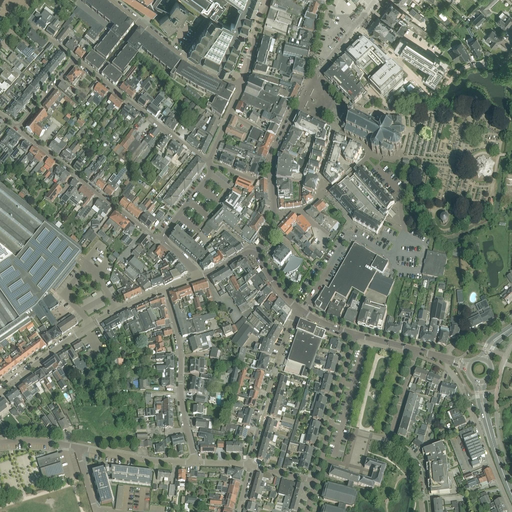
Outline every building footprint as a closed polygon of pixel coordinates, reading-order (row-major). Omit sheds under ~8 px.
[(123,37),(124,36),(133,25),(127,20),(120,14),(113,9),(107,4),(101,0),(83,0),(82,2),(85,4),(85,3),(86,2),(93,8),(99,13),(106,18),(112,24),(119,29),(123,32),(122,33),(118,30),(118,31),(117,31),(116,33),(114,31),(113,32),(107,40),(102,46),(96,53),(105,59),(106,60),(111,53),(116,47),(122,39),(124,37),(123,37)] [(131,0),(147,10),(147,11),(148,11),(150,12),(153,14),(157,8),(160,9),(164,11),(168,13),(170,16),(171,15),(172,13),(170,11),(162,7),(153,3),(155,0),(131,0)] [(184,0),(206,15),(207,14),(211,18),(215,21),(217,18),(226,5),(223,4),(224,2),(225,2),(226,0),(184,0)] [(191,56),(185,66),(190,68),(191,69),(195,63),(196,62),(197,62),(198,61),(199,61),(200,61),(201,62),(209,65),(216,69),(218,70),(218,71),(217,72),(218,72),(220,73),(221,73),(222,74),(223,74),(225,75),(226,76),(226,75),(226,74),(227,73),(229,68),(230,67),(240,45),(244,37),(242,36),(242,35),(242,34),(243,32),(245,33),(252,16),(250,15),(250,14),(250,13),(251,12),(254,13),(258,0),(231,0),(238,5),(237,7),(240,8),(234,24),(231,23),(230,27),(222,23),(217,18),(215,21),(211,18),(197,39),(190,49),(187,53),(191,56)] [(313,0),(272,0),(270,9),(273,10),(291,16),(313,24),(315,25),(316,19),(315,19),(317,11),(319,12),(321,5),(314,2),(313,2),(313,0)] [(488,0),(479,9),(487,16),(491,13),(487,9),(496,0),(488,0)] [(179,6),(180,4),(176,2),(170,11),(172,13),(171,15),(170,16),(168,13),(166,15),(159,21),(162,24),(163,23),(167,28),(166,29),(168,32),(177,25),(177,24),(179,22),(180,22),(181,23),(183,20),(182,20),(184,17),(186,19),(188,20),(189,18),(191,19),(194,15),(189,12),(188,11),(185,8),(184,9),(179,6)] [(400,9),(397,7),(393,4),(393,3),(391,3),(391,4),(388,8),(386,10),(386,11),(394,17),(397,19),(399,20),(403,23),(408,27),(422,36),(425,30),(409,20),(411,17),(403,11),(400,9)] [(291,16),(273,10),(270,17),(268,16),(268,15),(267,18),(267,20),(275,22),(300,30),(313,35),(313,34),(315,25),(313,24),(291,16)] [(37,14),(35,16),(41,21),(37,25),(44,30),(50,23),(46,20),(50,15),(48,14),(45,11),(41,16),(37,13),(37,14)] [(397,19),(394,17),(386,11),(382,16),(382,17),(386,19),(393,25),(396,20),(397,19)] [(421,22),(425,17),(418,12),(414,16),(421,22)] [(481,22),(485,18),(481,13),(473,21),(475,23),(472,26),(476,30),(479,27),(483,23),(481,22)] [(47,32),(53,37),(58,32),(55,29),(59,23),(56,21),(60,16),(57,14),(50,22),(50,23),(52,25),(51,26),(47,32)] [(511,23),(511,19),(510,18),(505,14),(501,18),(501,17),(497,23),(502,27),(506,30),(510,26),(509,25),(510,24),(511,24),(511,23)] [(67,28),(73,20),(70,17),(64,25),(67,27),(67,28)] [(384,22),(380,19),(377,23),(374,27),(389,37),(393,40),(393,39),(394,39),(397,37),(401,35),(397,31),(392,29),(390,27),(391,27),(384,22)] [(312,36),(313,35),(300,30),(275,22),(267,20),(264,29),(278,34),(299,43),(311,46),(313,36),(312,36)] [(403,23),(397,31),(401,35),(402,35),(405,31),(408,27),(403,23)] [(71,31),(67,28),(67,27),(65,30),(60,36),(57,40),(61,44),(64,40),(69,34),(70,35),(72,32),(71,31)] [(389,37),(374,27),(370,33),(381,39),(387,41),(389,37)] [(96,32),(94,30),(92,28),(86,35),(84,38),(93,45),(94,45),(94,46),(96,43),(94,41),(95,40),(98,36),(99,34),(96,32)] [(46,43),(46,42),(31,29),(31,30),(32,30),(28,34),(28,35),(24,40),(27,37),(31,41),(32,40),(36,44),(37,43),(38,44),(42,47),(46,43)] [(153,41),(146,36),(140,30),(132,39),(132,40),(133,39),(133,40),(130,43),(130,42),(128,44),(123,51),(117,58),(112,65),(113,66),(121,72),(127,65),(132,59),(137,52),(139,50),(136,48),(137,47),(138,46),(138,47),(139,46),(135,43),(136,42),(139,45),(146,50),(152,55),(159,61),(166,66),(173,72),(172,73),(170,77),(173,79),(175,75),(176,73),(184,78),(191,83),(199,87),(206,91),(214,95),(216,95),(219,97),(218,98),(213,107),(212,106),(211,106),(208,104),(207,107),(206,107),(211,109),(212,110),(211,111),(220,118),(221,118),(228,103),(231,96),(232,96),(234,91),(229,88),(229,89),(224,86),(219,84),(211,80),(204,77),(197,73),(191,69),(190,68),(185,66),(182,64),(181,67),(178,65),(180,63),(180,62),(173,57),(166,51),(160,46),(153,41)] [(488,36),(490,37),(487,42),(491,44),(490,45),(491,45),(495,48),(498,45),(497,44),(498,43),(499,43),(503,39),(492,31),(488,36)] [(287,45),(309,51),(311,46),(299,43),(278,34),(276,42),(288,44),(287,45)] [(396,42),(392,47),(427,70),(422,77),(435,86),(449,64),(442,59),(441,60),(435,56),(434,58),(404,39),(405,39),(401,37),(397,43),(396,42)] [(267,53),(268,47),(270,41),(269,40),(261,38),(257,51),(267,53)] [(72,52),(76,49),(77,47),(73,44),(75,41),(73,39),(70,42),(66,47),(72,52)] [(472,40),(467,42),(470,48),(471,47),(473,51),(474,50),(476,55),(478,54),(478,55),(481,53),(481,52),(482,52),(475,39),(473,41),(472,40)] [(363,40),(345,56),(362,74),(363,73),(368,79),(369,79),(373,83),(371,85),(381,96),(381,95),(383,93),(385,95),(389,92),(387,90),(390,88),(391,90),(396,85),(395,84),(399,80),(399,81),(399,80),(401,78),(402,79),(405,76),(403,74),(402,73),(401,74),(399,72),(400,71),(394,64),(393,64),(392,65),(391,63),(389,60),(388,60),(384,56),(382,54),(381,52),(377,49),(376,49),(365,40),(363,40)] [(270,41),(268,47),(308,57),(309,52),(309,51),(287,45),(288,44),(276,42),(275,42),(270,41)] [(35,59),(31,55),(33,53),(37,57),(40,54),(33,49),(31,47),(29,49),(21,43),(16,49),(27,59),(26,61),(30,65),(35,59)] [(455,50),(449,54),(453,59),(454,58),(456,61),(460,58),(462,61),(470,55),(461,43),(458,46),(459,47),(455,50)] [(282,57),(307,64),(307,63),(306,63),(308,57),(268,47),(267,53),(272,55),(282,57)] [(75,54),(81,59),(85,53),(87,51),(84,49),(82,51),(79,49),(75,54)] [(54,56),(62,62),(64,60),(65,59),(65,58),(66,58),(62,54),(59,50),(56,54),(54,56)] [(272,55),(267,53),(257,51),(253,65),(254,65),(273,71),(279,73),(285,75),(287,67),(293,69),(292,75),(300,76),(304,78),(308,64),(307,64),(282,57),(272,55)] [(92,52),(87,58),(84,61),(90,66),(94,62),(95,62),(99,57),(92,52)] [(21,61),(17,57),(13,54),(7,60),(11,63),(12,63),(11,64),(12,65),(12,64),(16,68),(17,69),(22,64),(27,68),(30,65),(26,61),(23,59),(21,61)] [(52,61),(59,66),(60,66),(61,65),(60,64),(62,62),(54,56),(53,55),(51,57),(54,59),(52,61)] [(344,57),(341,60),(350,70),(352,68),(358,74),(357,75),(357,76),(360,80),(362,77),(367,82),(368,80),(369,79),(368,79),(363,75),(362,74),(345,56),(344,57)] [(98,72),(106,62),(99,57),(95,62),(96,63),(92,67),(98,72)] [(341,60),(334,67),(342,75),(369,101),(371,99),(364,89),(357,79),(355,76),(350,70),(341,60)] [(42,63),(44,65),(42,67),(45,69),(44,70),(51,76),(51,75),(52,74),(53,74),(53,73),(55,70),(48,65),(46,63),(43,61),(42,63)] [(58,67),(59,66),(52,61),(50,63),(48,65),(55,70),(57,69),(57,68),(58,67)] [(12,69),(11,71),(4,64),(1,68),(5,71),(5,70),(16,80),(20,76),(20,75),(17,72),(13,69),(13,70),(12,69)] [(116,71),(109,65),(102,75),(107,80),(111,75),(112,76),(116,71)] [(272,73),(273,71),(254,65),(254,67),(253,70),(252,73),(268,77),(271,78),(280,81),(281,78),(275,76),(275,75),(272,73)] [(128,80),(137,69),(134,67),(125,78),(128,80)] [(334,67),(324,77),(325,78),(332,85),(333,83),(339,88),(352,102),(353,103),(355,104),(355,105),(358,106),(362,107),(362,108),(369,101),(342,75),(334,67)] [(74,69),(70,74),(77,79),(80,75),(83,77),(86,74),(82,71),(81,73),(78,71),(78,72),(74,69)] [(11,86),(16,80),(5,70),(5,71),(1,75),(5,78),(5,79),(7,80),(8,81),(6,83),(11,86)] [(37,74),(39,76),(37,79),(44,84),(45,84),(46,82),(47,80),(41,74),(38,72),(36,70),(34,72),(37,74)] [(50,76),(51,76),(44,70),(41,74),(47,80),(49,78),(50,78),(50,77),(50,76)] [(115,86),(123,76),(116,71),(112,76),(113,77),(110,81),(115,86)] [(280,81),(281,81),(292,85),(300,88),(301,87),(300,87),(303,81),(303,82),(304,81),(299,79),(293,77),(285,75),(279,73),(273,71),(272,73),(275,75),(275,76),(281,78),(280,81)] [(268,77),(252,73),(251,76),(252,76),(259,79),(266,82),(268,77)] [(77,79),(70,74),(66,79),(69,82),(74,86),(78,81),(77,79)] [(139,83),(142,79),(139,77),(137,80),(135,81),(126,94),(131,99),(135,95),(136,93),(136,92),(135,91),(138,87),(136,86),(139,83)] [(149,77),(146,81),(145,81),(140,88),(143,90),(151,79),(149,77)] [(279,86),(281,81),(280,81),(271,78),(268,77),(266,82),(279,86)] [(33,89),(30,87),(29,88),(28,90),(23,85),(19,82),(21,80),(19,78),(15,82),(17,84),(21,87),(33,97),(36,93),(37,93),(33,89)] [(124,84),(120,89),(126,94),(135,81),(137,80),(134,78),(130,83),(127,81),(125,84),(124,84)] [(300,88),(292,85),(281,81),(279,86),(283,87),(283,88),(283,89),(270,85),(270,86),(250,78),(247,85),(248,85),(279,98),(280,96),(289,100),(288,103),(289,104),(291,101),(294,102),(298,94),(300,88)] [(34,83),(40,88),(42,86),(43,85),(44,84),(37,79),(34,83)] [(155,81),(152,79),(151,79),(143,90),(146,92),(151,85),(155,81)] [(40,88),(34,83),(32,81),(30,83),(32,85),(30,87),(33,89),(37,93),(37,92),(38,92),(39,91),(39,90),(40,88)] [(92,91),(95,87),(98,84),(95,81),(89,89),(92,91)] [(11,86),(6,83),(4,82),(2,85),(0,83),(0,93),(4,89),(6,91),(11,86)] [(58,88),(71,98),(70,99),(71,100),(73,98),(72,97),(73,96),(67,91),(69,89),(62,83),(58,88)] [(99,95),(104,88),(99,84),(94,91),(99,95)] [(279,98),(277,98),(248,85),(247,86),(246,89),(246,90),(245,91),(244,93),(274,106),(285,112),(286,112),(290,104),(289,104),(288,103),(281,99),(279,98)] [(30,100),(33,97),(21,87),(19,89),(22,92),(24,94),(23,95),(30,100)] [(197,101),(198,101),(201,97),(196,93),(187,87),(184,91),(197,101)] [(108,92),(104,88),(99,95),(95,99),(98,101),(99,102),(101,99),(102,98),(103,98),(105,96),(108,92)] [(77,93),(78,95),(79,95),(85,100),(87,97),(79,90),(77,93)] [(60,94),(56,91),(51,96),(60,103),(63,99),(65,102),(70,105),(73,107),(75,104),(72,102),(62,94),(61,93),(60,95),(60,94)] [(17,93),(15,95),(27,104),(30,100),(23,95),(21,93),(20,95),(17,93)] [(242,97),(240,103),(246,105),(254,108),(256,109),(259,110),(261,111),(264,112),(272,115),(275,117),(282,120),(286,112),(285,112),(274,106),(244,93),(242,97)] [(145,98),(147,95),(145,94),(140,99),(137,103),(147,111),(151,105),(152,104),(149,102),(145,98)] [(0,97),(0,98),(7,104),(9,102),(7,101),(7,100),(2,95),(0,97)] [(24,108),(27,104),(15,95),(13,97),(16,99),(14,100),(16,102),(23,109),(24,108)] [(76,98),(82,103),(85,100),(79,95),(78,95),(76,98)] [(108,101),(111,103),(110,105),(106,109),(109,111),(111,109),(118,100),(113,95),(108,101)] [(51,96),(47,101),(52,106),(54,103),(58,106),(60,104),(51,96)] [(154,102),(152,104),(151,105),(147,111),(156,118),(160,112),(155,108),(157,105),(158,105),(161,100),(157,97),(153,102),(154,102)] [(123,104),(118,100),(111,109),(113,110),(116,106),(119,109),(123,104)] [(48,111),(52,106),(47,101),(43,107),(47,110),(48,111)] [(12,103),(10,106),(11,107),(19,114),(21,111),(22,111),(21,110),(23,109),(16,102),(14,104),(12,103)] [(191,111),(196,105),(192,102),(187,108),(191,111)] [(254,108),(246,105),(245,107),(239,104),(236,112),(242,115),(244,111),(250,114),(254,108)] [(309,113),(318,113),(318,104),(309,104),(309,113)] [(120,114),(123,116),(126,119),(128,116),(132,111),(127,106),(120,114)] [(16,117),(19,114),(11,107),(9,110),(8,109),(5,112),(7,113),(6,114),(9,116),(10,115),(14,119),(15,119),(16,117)] [(254,113),(256,109),(254,108),(250,114),(249,116),(251,117),(250,120),(256,123),(260,117),(259,117),(259,116),(260,114),(261,111),(259,110),(257,115),(254,113)] [(405,131),(406,131),(405,130),(404,130),(402,129),(402,128),(402,118),(393,118),(389,116),(387,121),(387,122),(383,123),(382,122),(382,121),(381,121),(379,121),(379,120),(379,121),(378,122),(377,121),(377,122),(376,122),(377,121),(373,119),(373,120),(365,117),(366,116),(362,114),(362,115),(356,112),(356,111),(355,111),(355,110),(356,110),(355,109),(355,110),(354,109),(354,108),(353,108),(353,109),(352,109),(351,109),(351,110),(351,111),(350,111),(351,112),(344,125),(344,124),(343,124),(344,125),(342,128),(341,129),(342,129),(346,131),(345,131),(344,131),(344,132),(345,132),(344,133),(345,133),(346,133),(352,135),(351,136),(355,138),(355,137),(362,141),(362,142),(366,144),(366,143),(367,143),(366,144),(367,144),(367,145),(367,146),(368,146),(369,147),(370,147),(372,147),(373,151),(372,151),(373,152),(374,151),(377,153),(377,154),(378,154),(378,153),(381,152),(382,154),(383,154),(382,155),(384,156),(386,157),(387,154),(390,155),(390,156),(391,157),(391,156),(393,155),(394,155),(394,154),(395,152),(396,152),(395,151),(393,150),(396,150),(397,151),(397,150),(400,149),(401,149),(400,148),(402,146),(403,146),(403,145),(401,144),(401,142),(402,141),(403,140),(403,139),(402,137),(405,135),(406,136),(406,135),(405,134),(405,131)] [(35,135),(35,136),(36,135),(39,137),(39,138),(40,138),(41,136),(42,136),(43,134),(45,132),(45,131),(44,133),(42,131),(43,130),(40,127),(40,128),(39,127),(45,120),(45,119),(46,118),(49,120),(51,117),(49,115),(47,116),(46,115),(42,112),(40,111),(39,112),(39,113),(37,116),(37,115),(36,116),(34,118),(34,119),(35,119),(33,122),(32,121),(30,124),(29,124),(30,125),(28,128),(27,127),(26,129),(27,130),(31,134),(31,133),(33,135),(34,133),(35,135)] [(134,121),(138,116),(132,111),(128,116),(131,119),(129,121),(132,123),(133,121),(134,121)] [(169,113),(166,118),(169,120),(165,125),(173,131),(179,124),(172,118),(174,116),(170,112),(169,113)] [(275,117),(272,115),(264,112),(263,116),(261,119),(271,124),(279,127),(280,126),(280,124),(281,123),(282,122),(281,122),(282,120),(275,117)] [(114,125),(120,118),(117,115),(111,123),(114,125)] [(205,118),(201,115),(199,118),(215,129),(216,130),(220,123),(219,123),(218,122),(214,119),(212,118),(212,119),(210,118),(208,120),(205,118)] [(277,175),(277,180),(288,182),(293,182),(299,182),(303,183),(303,190),(304,190),(305,191),(312,193),(315,194),(316,190),(330,193),(333,196),(334,198),(352,217),(353,218),(354,219),(353,221),(372,232),(377,235),(377,234),(384,223),(386,220),(388,215),(389,214),(386,212),(391,208),(395,204),(396,203),(393,199),(391,197),(388,194),(386,191),(383,188),(380,185),(378,182),(375,180),(372,177),(370,174),(367,171),(365,168),(359,162),(358,161),(359,158),(362,152),(361,151),(362,149),(361,148),(354,144),(353,146),(351,145),(349,149),(347,149),(348,146),(346,146),(345,148),(344,148),(347,141),(336,136),(331,133),(331,134),(330,134),(329,133),(329,131),(329,130),(329,129),(322,126),(321,125),(318,124),(309,119),(299,115),(294,125),(292,128),(302,133),(304,134),(304,133),(310,135),(307,141),(306,140),(305,142),(306,142),(308,143),(306,146),(304,151),(306,152),(312,154),(309,163),(307,171),(295,163),(291,160),(279,155),(278,162),(277,169),(277,175)] [(140,117),(136,122),(137,123),(136,124),(140,127),(145,121),(140,117)] [(212,137),(213,137),(216,130),(215,129),(199,118),(194,125),(211,139),(212,137)] [(232,118),(225,134),(227,135),(226,137),(233,140),(241,143),(243,143),(244,139),(246,135),(244,133),(243,135),(233,130),(237,122),(237,121),(238,120),(232,118)] [(76,124),(81,128),(86,123),(80,119),(76,124)] [(198,132),(199,129),(194,125),(193,126),(186,120),(182,125),(193,133),(190,136),(194,138),(195,137),(196,135),(198,132)] [(279,127),(271,124),(267,131),(275,135),(279,127)] [(251,132),(248,138),(262,145),(261,145),(269,148),(274,138),(253,128),(251,132)] [(292,128),(289,134),(298,139),(299,139),(301,139),(302,138),(301,140),(302,140),(305,142),(306,140),(307,141),(310,135),(304,133),(304,134),(302,133),(292,128)] [(67,135),(65,138),(69,141),(74,135),(74,134),(75,132),(71,129),(67,135)] [(155,139),(157,137),(160,133),(154,129),(152,132),(151,132),(144,141),(148,144),(148,145),(153,138),(155,139)] [(198,132),(196,135),(203,139),(201,144),(208,148),(212,139),(211,139),(199,129),(198,132)] [(6,147),(11,141),(17,134),(12,130),(9,133),(9,132),(5,136),(1,142),(4,145),(6,147)] [(19,141),(22,138),(17,134),(11,141),(6,147),(7,147),(9,146),(12,148),(16,145),(19,141)] [(138,142),(135,139),(128,134),(120,146),(118,145),(113,152),(125,161),(130,154),(132,155),(141,144),(138,142)] [(289,134),(284,143),(294,147),(301,150),(304,151),(306,146),(308,143),(306,142),(305,142),(302,140),(301,142),(298,141),(299,139),(298,139),(289,134)] [(167,137),(166,138),(164,136),(164,137),(161,141),(156,148),(159,150),(160,149),(163,151),(167,145),(170,141),(169,140),(170,139),(167,137)] [(193,139),(194,138),(190,136),(189,137),(186,141),(198,150),(204,155),(208,148),(201,144),(196,141),(193,139)] [(57,138),(54,141),(49,148),(53,152),(59,145),(61,142),(57,138)] [(248,138),(245,144),(253,147),(256,149),(257,149),(268,153),(270,149),(269,148),(261,145),(262,145),(248,138)] [(26,154),(32,146),(26,141),(23,145),(21,144),(16,149),(10,157),(13,159),(20,151),(19,151),(20,149),(26,154)] [(65,151),(60,157),(65,161),(78,145),(79,143),(77,141),(74,145),(73,145),(69,150),(69,149),(68,149),(66,150),(65,151)] [(147,147),(148,144),(144,141),(141,144),(132,155),(132,156),(129,160),(130,160),(128,162),(130,163),(131,162),(138,166),(141,162),(137,159),(143,151),(144,151),(147,147)] [(64,144),(61,142),(59,145),(53,152),(58,156),(64,149),(63,149),(65,147),(66,145),(64,144)] [(173,151),(176,154),(181,147),(173,142),(170,146),(168,149),(172,152),(173,151)] [(235,147),(235,149),(250,154),(252,155),(256,157),(256,156),(265,159),(268,153),(257,149),(256,149),(253,147),(245,144),(243,143),(241,143),(239,148),(235,147)] [(284,143),(281,152),(285,154),(289,156),(296,159),(295,163),(307,171),(309,163),(312,154),(306,152),(304,151),(301,150),(294,147),(284,143)] [(70,165),(73,161),(75,159),(76,157),(76,156),(76,155),(75,155),(81,147),(78,145),(65,161),(70,165)] [(225,145),(223,151),(238,157),(245,160),(244,160),(245,160),(244,162),(248,164),(247,166),(248,166),(251,168),(252,166),(261,170),(262,166),(263,166),(262,166),(265,160),(265,159),(256,156),(256,157),(252,155),(250,154),(235,149),(225,145)] [(24,156),(16,165),(20,168),(28,159),(29,158),(33,161),(40,152),(34,147),(27,156),(26,157),(24,156)] [(185,150),(181,147),(176,154),(174,157),(171,160),(177,164),(179,161),(183,164),(186,161),(187,161),(189,158),(183,153),(185,150)] [(43,160),(46,157),(40,152),(33,161),(29,165),(32,168),(35,164),(34,163),(36,161),(39,163),(30,175),(33,177),(37,173),(39,170),(41,168),(44,163),(42,162),(42,161),(43,160)] [(7,153),(0,160),(0,161),(3,164),(10,156),(7,153)] [(222,156),(219,161),(225,164),(230,155),(227,154),(226,156),(223,154),(222,156)] [(151,163),(155,166),(162,172),(166,166),(159,161),(161,157),(158,155),(151,163)] [(230,155),(225,164),(232,167),(234,161),(235,159),(231,158),(232,156),(230,155)] [(97,162),(98,162),(96,164),(91,171),(88,169),(86,171),(83,175),(88,180),(92,176),(93,174),(94,174),(95,174),(100,167),(100,168),(102,166),(102,165),(106,160),(101,157),(97,162)] [(176,184),(179,180),(183,175),(186,171),(189,167),(193,162),(196,158),(194,157),(160,201),(169,209),(171,207),(163,201),(166,197),(169,192),(173,188),(176,184)] [(205,165),(204,165),(196,158),(193,162),(202,170),(205,165)] [(51,170),(55,164),(49,159),(45,165),(51,170)] [(74,168),(79,173),(84,166),(87,163),(84,161),(81,159),(79,162),(74,168)] [(238,162),(235,170),(243,173),(244,172),(247,166),(248,164),(244,162),(242,161),(241,163),(238,162)] [(198,174),(202,170),(193,162),(189,167),(197,173),(198,174)] [(96,175),(96,176),(91,182),(96,186),(100,180),(109,169),(105,166),(98,175),(97,175),(96,175)] [(124,169),(126,167),(124,166),(116,176),(112,181),(109,186),(107,188),(104,192),(110,197),(112,199),(115,195),(113,194),(113,193),(115,191),(118,188),(116,186),(115,186),(123,177),(122,177),(127,171),(124,169)] [(159,182),(169,168),(167,166),(156,180),(159,182)] [(248,166),(245,173),(257,178),(261,170),(252,166),(251,168),(248,166)] [(65,172),(59,167),(53,174),(55,175),(55,179),(57,182),(58,181),(59,179),(65,172)] [(186,171),(194,177),(197,173),(189,167),(186,171)] [(183,175),(191,182),(194,177),(186,171),(183,175)] [(67,180),(71,176),(65,172),(59,179),(62,181),(65,183),(67,180)] [(54,176),(51,174),(45,182),(44,183),(47,184),(49,181),(50,181),(54,176)] [(192,182),(191,182),(183,175),(179,180),(188,187),(192,182)] [(239,178),(235,185),(240,187),(243,180),(239,178)] [(6,179),(3,182),(10,188),(13,185),(6,179)] [(77,186),(79,184),(74,180),(71,183),(70,186),(71,187),(68,191),(62,199),(67,203),(76,191),(79,187),(77,186)] [(107,185),(106,184),(100,180),(96,186),(102,191),(105,187),(107,185)] [(185,191),(188,187),(179,180),(176,184),(184,190),(185,191)] [(244,189),(248,181),(243,180),(240,187),(239,189),(240,190),(241,188),(244,189)] [(277,185),(277,186),(277,187),(277,188),(277,190),(278,190),(293,189),(293,182),(288,182),(277,180),(277,183),(277,185)] [(61,183),(60,183),(58,181),(57,182),(45,198),(52,203),(62,190),(58,187),(61,183)] [(255,201),(256,201),(256,200),(255,197),(257,197),(259,197),(259,195),(262,195),(262,191),(267,191),(267,181),(261,181),(257,181),(254,187),(255,188),(250,194),(247,199),(242,205),(249,210),(254,203),(251,201),(252,200),(255,201)] [(247,194),(247,193),(250,194),(255,188),(254,187),(251,186),(252,183),(248,181),(244,189),(243,192),(247,194)] [(0,343),(6,340),(7,339),(11,336),(25,327),(31,322),(26,314),(29,312),(32,310),(33,309),(38,306),(42,301),(48,297),(50,296),(47,293),(49,290),(51,288),(55,291),(75,267),(78,263),(76,258),(79,253),(81,254),(84,250),(73,242),(0,182),(0,343)] [(181,194),(184,190),(176,184),(173,188),(181,194)] [(79,204),(81,201),(89,191),(83,186),(78,193),(80,195),(75,201),(79,204)] [(177,199),(181,194),(173,188),(169,192),(177,199)] [(131,204),(129,207),(126,210),(132,215),(139,206),(137,204),(140,200),(139,199),(145,191),(143,189),(136,197),(135,198),(132,202),(132,203),(131,204)] [(293,189),(278,190),(279,198),(279,200),(284,199),(290,199),(290,196),(293,196),(293,189)] [(94,196),(89,191),(81,201),(84,203),(81,207),(83,208),(77,215),(78,216),(75,218),(78,221),(81,217),(88,208),(86,206),(94,196)] [(259,201),(268,201),(267,195),(267,191),(262,191),(262,195),(259,195),(259,197),(257,197),(255,197),(256,200),(256,201),(258,201),(259,201)] [(178,199),(177,199),(169,192),(166,197),(175,204),(178,199)] [(232,192),(222,205),(223,206),(227,209),(226,210),(239,221),(243,216),(244,218),(247,215),(250,211),(249,210),(242,205),(247,199),(243,197),(243,198),(232,192)] [(303,201),(301,201),(302,206),(307,204),(314,200),(313,199),(310,194),(310,195),(307,193),(303,195),(303,198),(303,201)] [(132,202),(135,198),(131,195),(128,199),(125,197),(122,201),(119,205),(126,210),(129,206),(131,204),(132,202)] [(172,208),(175,204),(166,197),(163,201),(171,207),(172,208)] [(94,206),(99,210),(105,204),(99,199),(94,206)] [(279,200),(278,200),(279,209),(292,208),(294,208),(302,206),(301,201),(300,201),(293,203),(285,203),(285,205),(284,205),(284,199),(279,200)] [(143,206),(147,209),(151,204),(152,203),(148,200),(143,206)] [(328,208),(321,201),(318,204),(314,208),(320,215),(328,218),(329,218),(330,217),(326,214),(327,214),(325,212),(328,210),(327,209),(328,208)] [(97,213),(101,216),(104,218),(106,215),(111,209),(105,204),(99,210),(97,213)] [(145,215),(143,218),(140,221),(145,225),(152,216),(150,214),(155,207),(151,204),(147,209),(145,211),(148,213),(146,215),(145,215)] [(139,206),(132,215),(137,219),(142,213),(143,211),(142,211),(143,209),(139,206)] [(262,217),(266,219),(270,211),(267,210),(266,208),(269,208),(269,206),(257,207),(257,208),(255,212),(262,217)] [(88,208),(81,217),(85,219),(92,209),(89,207),(88,208)] [(239,221),(226,210),(223,207),(210,221),(207,225),(205,226),(202,230),(208,236),(213,230),(214,231),(215,232),(216,231),(217,232),(220,229),(224,224),(234,233),(233,233),(242,240),(242,239),(248,244),(249,243),(249,244),(250,242),(250,243),(252,241),(253,242),(256,238),(258,235),(248,229),(244,225),(239,221)] [(338,223),(329,218),(328,218),(320,215),(314,208),(313,207),(306,213),(329,233),(338,223)] [(152,216),(145,225),(149,229),(155,223),(154,222),(158,218),(160,220),(164,215),(160,211),(154,218),(152,216)] [(262,218),(253,212),(250,211),(247,215),(250,217),(254,220),(255,220),(262,225),(266,221),(265,221),(262,218)] [(117,214),(116,214),(115,213),(115,214),(114,214),(111,217),(105,225),(108,227),(110,225),(112,226),(120,216),(117,214)] [(302,216),(299,219),(292,213),(278,228),(287,236),(290,232),(297,225),(297,224),(305,234),(309,230),(312,227),(302,216)] [(443,213),(443,215),(442,216),(441,217),(441,218),(441,219),(441,220),(441,221),(441,222),(442,223),(443,223),(444,224),(445,224),(446,223),(447,223),(447,222),(448,222),(448,221),(448,220),(449,219),(448,218),(448,217),(448,214),(443,213)] [(254,220),(250,217),(247,215),(244,218),(243,216),(239,221),(244,225),(248,229),(258,235),(256,234),(262,225),(255,220),(254,220)] [(120,216),(112,226),(113,227),(114,229),(112,231),(115,232),(125,220),(120,216)] [(123,231),(126,227),(129,223),(125,220),(115,232),(117,234),(121,229),(123,231)] [(129,225),(126,229),(124,232),(127,234),(126,236),(122,241),(126,244),(130,239),(129,238),(132,234),(132,233),(135,229),(129,225)] [(215,266),(210,257),(206,253),(205,253),(199,248),(194,243),(193,242),(190,240),(188,238),(183,234),(183,233),(182,232),(177,228),(173,232),(174,233),(169,238),(174,243),(180,248),(185,253),(191,257),(196,262),(197,261),(200,264),(199,265),(201,268),(204,271),(214,267),(215,266)] [(78,244),(82,247),(87,241),(88,240),(93,233),(94,232),(90,229),(78,244)] [(221,236),(222,237),(231,247),(235,254),(236,253),(236,254),(243,249),(239,243),(231,236),(226,232),(221,236)] [(151,241),(144,235),(137,244),(144,250),(151,241)] [(111,237),(109,239),(106,243),(109,245),(112,241),(113,242),(115,240),(111,237)] [(223,252),(216,242),(219,240),(217,237),(214,240),(215,240),(213,242),(211,244),(209,246),(209,247),(205,249),(207,252),(206,253),(210,257),(215,266),(224,261),(228,259),(225,255),(226,254),(224,251),(223,252)] [(225,255),(228,259),(235,254),(231,247),(222,237),(219,240),(216,242),(223,252),(224,251),(226,254),(225,255)] [(295,238),(292,241),(305,252),(304,253),(309,258),(313,253),(310,251),(308,249),(306,247),(299,241),(295,238)] [(353,289),(364,295),(377,273),(382,276),(389,265),(389,264),(389,263),(388,262),(356,244),(355,244),(354,245),(329,289),(325,287),(315,305),(316,308),(325,313),(336,294),(337,294),(344,298),(346,299),(353,289)] [(160,257),(166,250),(161,246),(156,251),(158,253),(156,255),(158,257),(159,256),(160,257)] [(289,265),(288,267),(289,273),(294,271),(297,269),(300,265),(302,261),(297,260),(297,259),(294,256),(293,257),(291,255),(292,254),(284,248),(281,251),(280,250),(279,251),(277,250),(275,253),(276,254),(275,255),(276,256),(274,260),(281,266),(284,263),(289,265)] [(428,252),(423,275),(427,276),(442,279),(448,256),(449,252),(434,248),(434,250),(433,253),(432,252),(428,251),(428,252)] [(140,256),(138,254),(135,250),(132,254),(134,256),(137,259),(140,256)] [(166,250),(160,257),(163,259),(164,258),(165,259),(171,254),(166,250)] [(149,256),(154,261),(157,258),(157,259),(157,258),(155,256),(152,253),(149,256)] [(171,254),(165,259),(163,261),(159,265),(161,267),(166,264),(167,266),(168,266),(169,264),(172,267),(177,262),(177,261),(176,259),(171,254)] [(137,259),(134,256),(127,264),(129,265),(129,266),(141,276),(142,278),(152,287),(153,288),(157,287),(153,276),(156,275),(156,274),(155,271),(151,273),(137,259)] [(115,266),(119,270),(119,269),(133,282),(136,279),(139,281),(137,283),(140,286),(139,287),(141,288),(142,288),(145,291),(153,288),(153,289),(153,288),(152,287),(142,278),(141,276),(129,266),(126,268),(117,260),(115,266)] [(243,260),(230,268),(232,272),(233,272),(236,276),(234,278),(237,283),(245,277),(247,276),(246,274),(248,273),(249,273),(253,270),(245,260),(243,260)] [(188,273),(178,261),(177,262),(172,267),(170,268),(171,270),(175,272),(177,273),(180,277),(188,273)] [(173,281),(170,275),(169,276),(167,273),(168,272),(167,271),(166,272),(165,271),(169,267),(167,266),(166,264),(161,267),(158,268),(162,276),(161,276),(162,279),(162,280),(165,285),(173,281)] [(115,266),(113,273),(120,281),(125,287),(128,286),(134,297),(141,294),(138,286),(134,288),(132,284),(131,282),(128,283),(117,271),(119,270),(115,266)] [(180,278),(180,277),(177,273),(175,272),(171,270),(170,268),(169,267),(165,271),(166,272),(167,271),(168,272),(167,273),(169,276),(170,275),(173,281),(180,278)] [(153,276),(157,287),(163,285),(159,276),(160,276),(159,273),(158,273),(157,270),(157,271),(156,269),(155,270),(155,271),(156,274),(156,275),(153,276)] [(223,286),(220,288),(222,290),(225,289),(223,287),(228,284),(229,286),(225,288),(228,293),(229,292),(229,293),(232,298),(238,308),(246,303),(241,297),(242,296),(238,291),(240,289),(238,286),(237,283),(234,278),(232,276),(227,269),(217,275),(223,286)] [(237,283),(238,286),(240,289),(246,285),(250,282),(249,282),(257,276),(253,270),(249,273),(248,273),(246,274),(247,276),(245,277),(237,283)] [(113,285),(120,281),(113,273),(110,280),(113,285)] [(394,281),(382,276),(377,273),(373,282),(390,290),(391,287),(392,287),(392,286),(394,281)] [(217,275),(210,279),(214,286),(218,284),(220,288),(223,286),(217,275)] [(247,305),(250,303),(257,295),(265,287),(257,276),(249,282),(250,282),(246,285),(240,289),(238,291),(242,296),(241,297),(247,305)] [(199,282),(202,290),(203,293),(203,294),(206,293),(207,299),(208,303),(213,302),(212,298),(210,288),(209,288),(206,280),(199,282)] [(428,290),(429,283),(422,281),(420,288),(428,290)] [(199,291),(202,290),(199,282),(191,285),(192,286),(193,289),(195,295),(198,294),(198,293),(199,293),(199,291)] [(120,295),(122,294),(125,301),(134,297),(128,286),(125,287),(117,291),(120,295)] [(192,295),(190,292),(189,287),(182,289),(187,302),(189,302),(191,301),(189,296),(192,295)] [(272,294),(265,287),(257,295),(261,299),(258,303),(258,304),(255,307),(250,303),(247,305),(254,312),(260,307),(263,303),(272,294)] [(501,296),(500,296),(503,299),(504,300),(508,304),(509,304),(509,303),(511,300),(511,288),(508,291),(507,290),(504,293),(501,295),(501,296)] [(184,303),(187,302),(182,289),(177,291),(180,299),(182,299),(184,303)] [(181,303),(180,299),(177,291),(170,294),(169,294),(170,297),(178,323),(187,320),(183,308),(181,303)] [(348,310),(344,320),(344,321),(345,320),(354,324),(355,324),(361,304),(355,302),(359,294),(355,291),(354,293),(353,292),(347,305),(351,307),(349,311),(348,310)] [(59,306),(51,295),(50,296),(48,297),(42,301),(38,306),(33,309),(32,310),(36,316),(40,321),(45,317),(48,321),(52,326),(54,329),(55,328),(56,328),(57,327),(59,326),(57,323),(50,312),(52,310),(58,306),(59,306)] [(269,312),(270,312),(271,311),(271,310),(274,306),(279,300),(279,299),(273,295),(270,299),(267,301),(268,301),(266,303),(263,305),(269,312)] [(169,320),(166,304),(165,301),(165,300),(164,296),(149,302),(150,305),(148,306),(145,307),(147,312),(150,310),(153,316),(154,316),(156,322),(158,330),(163,329),(162,326),(169,324),(169,320)] [(286,307),(279,300),(274,306),(271,310),(271,311),(270,312),(268,315),(260,307),(254,312),(267,325),(270,328),(275,323),(272,320),(286,307)] [(492,312),(490,308),(486,300),(480,304),(483,309),(484,311),(485,314),(489,312),(490,314),(492,312)] [(328,314),(340,319),(340,318),(343,310),(345,304),(340,302),(339,303),(336,301),(334,306),(332,305),(331,305),(330,309),(327,314),(328,314)] [(153,316),(150,310),(147,312),(145,307),(148,306),(150,305),(149,302),(144,304),(135,308),(135,310),(145,333),(154,329),(154,331),(158,330),(156,322),(154,316),(153,316)] [(386,312),(387,308),(366,302),(365,306),(364,305),(358,326),(374,330),(374,329),(381,331),(387,312),(386,312)] [(432,320),(430,330),(429,333),(427,342),(433,343),(434,339),(435,339),(438,327),(436,327),(437,321),(440,321),(443,303),(435,302),(431,320),(432,320)] [(286,307),(272,320),(275,323),(282,328),(291,312),(286,307)] [(123,313),(117,316),(117,317),(121,324),(124,332),(138,325),(142,332),(144,331),(135,309),(130,311),(129,310),(123,313)] [(405,318),(407,310),(401,309),(399,317),(405,318)] [(467,318),(469,322),(471,326),(471,327),(472,329),(483,324),(482,323),(488,320),(489,321),(492,319),(489,312),(480,317),(478,313),(467,318)] [(77,323),(73,317),(70,314),(61,321),(57,323),(59,326),(57,327),(62,335),(72,329),(72,328),(77,325),(77,323)] [(207,315),(201,316),(200,314),(198,315),(199,317),(187,320),(178,323),(183,338),(187,336),(197,333),(206,331),(203,321),(208,319),(207,315)] [(116,338),(111,330),(120,324),(121,324),(117,317),(117,316),(104,323),(106,326),(103,328),(107,334),(104,336),(108,343),(112,340),(116,338)] [(262,324),(254,316),(249,322),(259,331),(260,331),(261,332),(265,326),(262,324)] [(387,328),(386,332),(392,334),(394,326),(390,325),(392,318),(388,317),(386,328),(387,328)] [(459,337),(459,332),(460,326),(454,325),(454,322),(453,322),(454,318),(451,318),(450,329),(451,329),(450,337),(457,338),(457,336),(459,337)] [(296,330),(297,331),(287,361),(305,366),(301,377),(308,379),(310,373),(311,371),(310,371),(311,369),(312,365),(314,360),(316,356),(318,351),(319,348),(325,332),(320,330),(319,332),(315,331),(317,327),(300,321),(296,330)] [(31,335),(34,338),(37,336),(35,332),(37,331),(31,322),(25,327),(31,335)] [(238,332),(231,341),(240,348),(241,348),(242,347),(248,338),(247,337),(249,334),(250,335),(250,334),(251,335),(252,334),(257,337),(258,336),(262,338),(260,345),(256,343),(254,349),(248,347),(247,349),(252,351),(253,351),(257,352),(265,355),(269,356),(270,356),(271,356),(273,350),(272,349),(273,345),(274,344),(275,345),(283,330),(282,329),(283,328),(282,328),(275,323),(270,328),(267,325),(261,333),(260,332),(259,332),(246,322),(245,323),(244,324),(238,332)] [(232,332),(230,327),(228,323),(221,326),(223,331),(225,335),(232,332)] [(394,326),(392,334),(398,335),(399,331),(400,331),(402,324),(399,323),(398,326),(394,326)] [(404,332),(403,336),(410,338),(411,330),(407,329),(408,325),(404,324),(403,332),(404,332)] [(411,330),(410,338),(416,339),(417,335),(418,335),(420,328),(418,328),(419,326),(412,325),(411,330)] [(426,329),(426,327),(424,327),(423,329),(422,328),(422,331),(420,336),(422,336),(421,340),(427,342),(429,333),(430,330),(426,329)] [(54,341),(61,336),(55,328),(54,329),(48,334),(49,335),(53,340),(53,341),(54,341)] [(45,329),(41,332),(43,335),(41,337),(48,346),(53,342),(54,341),(53,341),(53,340),(49,335),(48,335),(47,333),(45,329)] [(163,333),(162,333),(162,332),(154,333),(155,337),(156,337),(156,338),(161,337),(161,338),(172,335),(171,329),(163,330),(163,333)] [(212,338),(215,333),(214,331),(205,334),(194,337),(195,339),(194,339),(189,340),(191,347),(207,342),(208,341),(207,338),(208,337),(209,337),(212,338)] [(448,333),(441,332),(440,331),(439,335),(438,339),(437,344),(446,346),(448,339),(449,334),(448,334),(448,333)] [(31,335),(28,338),(30,341),(33,345),(30,347),(32,349),(35,353),(40,349),(36,343),(35,343),(33,339),(34,338),(31,335)] [(38,342),(36,343),(40,349),(41,351),(46,347),(39,337),(36,339),(38,342)] [(146,346),(146,348),(146,349),(147,350),(155,349),(156,354),(165,353),(164,348),(163,343),(162,343),(161,338),(161,337),(156,338),(155,339),(156,342),(157,344),(153,345),(152,343),(151,344),(151,345),(148,345),(147,345),(146,346)] [(339,344),(340,341),(332,339),(330,344),(330,345),(331,345),(333,346),(332,351),(334,352),(333,352),(334,352),(334,351),(340,352),(342,345),(339,344)] [(10,344),(6,340),(0,343),(0,348),(3,347),(4,348),(10,344)] [(83,346),(80,341),(72,345),(75,351),(83,346)] [(208,345),(207,342),(191,347),(193,353),(198,351),(199,353),(207,350),(209,349),(208,345)] [(25,345),(23,347),(24,348),(23,348),(25,350),(24,351),(29,357),(30,356),(35,353),(32,349),(30,347),(28,348),(26,346),(25,345)] [(24,351),(23,352),(21,348),(16,352),(23,362),(29,357),(24,351)] [(75,366),(74,366),(77,370),(80,368),(82,371),(88,368),(83,360),(80,362),(72,349),(66,353),(69,356),(70,358),(74,364),(75,366)] [(67,364),(66,363),(65,361),(70,358),(69,356),(66,353),(65,350),(57,355),(63,365),(64,366),(67,364)] [(17,366),(23,362),(16,352),(15,353),(16,356),(13,358),(13,359),(13,360),(17,366)] [(9,357),(7,354),(2,358),(5,361),(11,370),(17,366),(13,360),(12,360),(9,357)] [(258,357),(257,361),(267,365),(269,358),(264,356),(265,356),(259,354),(257,357),(258,357)] [(59,367),(56,369),(57,371),(56,371),(61,377),(65,375),(61,370),(62,368),(64,366),(56,356),(53,358),(58,366),(59,367)] [(242,366),(245,358),(243,357),(239,356),(237,364),(240,365),(242,366)] [(316,356),(314,360),(327,363),(335,365),(336,363),(337,358),(333,357),(329,356),(328,360),(327,360),(324,359),(322,358),(318,357),(318,356),(316,356)] [(44,368),(41,371),(44,375),(48,372),(49,373),(53,370),(54,371),(56,369),(59,367),(58,366),(53,358),(43,366),(44,368)] [(124,360),(122,360),(121,358),(119,359),(116,359),(114,359),(115,367),(117,367),(116,360),(118,360),(118,362),(119,365),(122,364),(122,363),(124,363),(124,360)] [(204,373),(204,369),(204,370),(204,366),(205,366),(206,361),(205,361),(205,359),(199,359),(199,361),(197,361),(197,362),(191,361),(190,373),(199,373),(200,373),(204,373)] [(2,362),(1,362),(0,360),(0,366),(2,368),(1,369),(5,375),(11,370),(5,361),(2,363),(2,362)] [(314,360),(312,365),(314,366),(315,366),(315,365),(320,366),(323,366),(324,366),(323,370),(325,371),(329,371),(333,373),(335,368),(334,368),(335,365),(327,363),(314,360)] [(251,367),(253,368),(260,371),(260,370),(265,371),(267,365),(257,361),(256,365),(255,365),(254,366),(251,365),(251,367)] [(246,372),(247,368),(243,366),(242,370),(243,370),(241,376),(244,377),(250,379),(262,383),(264,375),(263,375),(256,373),(255,377),(251,376),(251,378),(245,377),(246,372)] [(232,374),(230,384),(235,385),(239,370),(227,368),(226,373),(231,374),(232,374)] [(56,371),(57,371),(56,369),(54,371),(55,372),(53,374),(59,383),(58,383),(62,389),(63,389),(67,386),(61,377),(56,371)] [(319,371),(313,369),(311,369),(310,371),(311,371),(310,373),(317,375),(317,377),(321,378),(320,382),(319,384),(322,385),(330,387),(332,378),(327,376),(328,373),(324,372),(319,371)] [(415,390),(417,386),(423,372),(417,369),(414,378),(417,379),(414,385),(412,384),(410,391),(414,393),(415,390)] [(162,374),(162,379),(166,379),(166,380),(174,380),(174,372),(166,372),(166,370),(157,370),(157,374),(162,374)] [(44,375),(41,371),(35,375),(38,379),(40,381),(42,380),(47,386),(50,384),(44,375)] [(426,382),(427,379),(429,374),(423,372),(417,386),(420,387),(422,380),(426,382)] [(427,390),(425,396),(428,397),(429,395),(430,390),(436,377),(433,376),(433,375),(433,374),(431,373),(430,374),(428,379),(427,382),(430,383),(428,389),(428,390),(427,390)] [(38,381),(37,379),(34,375),(28,379),(33,385),(32,385),(35,390),(38,388),(34,383),(38,381)] [(279,384),(286,385),(287,381),(290,382),(291,380),(281,377),(279,384)] [(436,377),(430,390),(433,391),(434,389),(437,390),(438,386),(439,387),(440,384),(442,379),(440,378),(439,377),(439,378),(436,377)] [(28,379),(23,383),(30,393),(33,391),(30,387),(32,385),(33,385),(28,379)] [(166,379),(162,379),(162,387),(165,387),(165,388),(169,388),(174,388),(174,380),(166,380),(166,379)] [(201,381),(196,380),(191,379),(189,392),(194,393),(197,393),(198,394),(199,389),(203,390),(204,382),(201,382),(201,381)] [(260,390),(262,383),(250,379),(249,383),(254,385),(254,388),(255,389),(260,390)] [(22,394),(26,399),(31,395),(30,393),(23,383),(17,388),(22,394)] [(328,394),(330,387),(322,385),(319,384),(317,383),(315,390),(315,389),(314,392),(318,393),(319,393),(324,395),(325,393),(328,394)] [(277,390),(284,392),(286,385),(279,384),(277,390)] [(447,396),(450,385),(443,384),(440,394),(442,395),(447,396)] [(457,387),(450,385),(447,396),(454,398),(457,387)] [(15,389),(10,393),(22,409),(24,407),(17,398),(20,396),(18,393),(15,389)] [(276,396),(285,399),(286,395),(290,396),(290,394),(287,392),(284,392),(277,390),(276,396)] [(254,392),(253,392),(250,391),(247,398),(256,401),(259,393),(254,392)] [(22,409),(10,393),(5,397),(10,403),(12,402),(17,407),(16,407),(21,414),(24,412),(23,410),(22,409)] [(324,395),(319,393),(318,393),(317,397),(318,397),(317,404),(324,406),(326,399),(323,398),(324,395)] [(239,395),(238,397),(246,400),(245,402),(246,402),(245,405),(248,406),(249,407),(254,408),(256,401),(247,398),(239,395)] [(408,401),(419,404),(421,398),(415,396),(410,395),(408,401)] [(206,398),(203,398),(196,396),(195,403),(204,405),(206,398)] [(284,403),(285,399),(276,396),(274,403),(280,404),(283,405),(287,406),(288,404),(284,403)] [(448,408),(455,406),(461,403),(459,399),(455,401),(449,404),(448,408)] [(407,407),(418,410),(417,410),(419,404),(408,401),(407,407)] [(283,405),(280,404),(274,403),(272,409),(278,411),(282,412),(283,408),(286,409),(287,406),(283,405)] [(313,403),(311,410),(315,411),(323,413),(324,406),(317,404),(313,403)] [(192,411),(192,413),(193,413),(193,414),(198,414),(200,414),(200,411),(202,411),(203,407),(201,407),(201,405),(196,405),(196,407),(194,407),(193,410),(192,411)] [(405,413),(416,416),(417,416),(418,410),(417,410),(407,407),(405,413)] [(147,417),(151,417),(155,416),(154,409),(150,409),(146,409),(147,417)] [(246,409),(245,410),(243,409),(242,413),(239,412),(238,415),(241,416),(242,416),(241,416),(251,419),(253,412),(248,410),(246,409)] [(277,415),(278,411),(272,409),(270,415),(280,418),(281,416),(277,415)] [(455,429),(462,426),(466,424),(464,418),(462,419),(458,409),(453,411),(449,412),(450,412),(447,413),(450,420),(452,419),(454,422),(453,423),(455,429)] [(321,420),(323,413),(315,411),(313,418),(321,420)] [(61,413),(58,414),(66,429),(69,427),(65,418),(64,418),(61,413)] [(414,422),(416,416),(405,413),(403,418),(414,422)] [(46,416),(54,426),(57,424),(50,414),(49,415),(49,414),(46,416)] [(55,416),(58,422),(62,431),(66,429),(58,414),(55,416)] [(241,424),(243,424),(244,425),(249,426),(251,419),(241,416),(242,416),(241,416),(238,415),(237,416),(237,418),(242,420),(241,424)] [(48,426),(50,429),(53,427),(45,417),(41,421),(46,427),(48,426)] [(414,422),(403,418),(401,424),(412,427),(413,424),(415,424),(415,423),(416,422),(414,422)] [(269,420),(267,427),(273,429),(277,430),(278,425),(280,426),(281,424),(278,423),(273,422),(269,420)] [(199,433),(208,434),(213,436),(222,438),(223,435),(225,428),(222,427),(220,432),(208,429),(209,422),(205,422),(196,421),(196,428),(202,428),(201,430),(200,429),(199,433)] [(310,429),(318,431),(320,424),(311,421),(310,426),(307,425),(307,428),(310,429)] [(230,425),(226,424),(225,428),(223,435),(227,436),(229,433),(230,433),(231,429),(236,431),(238,432),(236,437),(238,437),(240,438),(242,439),(245,440),(246,437),(247,432),(242,430),(240,430),(238,430),(239,427),(231,426),(230,425)] [(401,424),(400,430),(407,433),(407,432),(411,433),(411,432),(411,431),(412,428),(412,427),(401,424)] [(271,435),(273,429),(267,427),(265,433),(271,435)] [(316,438),(318,431),(310,429),(308,436),(316,438)] [(472,429),(459,434),(462,440),(463,439),(473,463),(471,464),(473,468),(480,465),(480,464),(481,463),(481,462),(483,461),(483,462),(483,461),(484,461),(484,460),(484,459),(484,458),(485,457),(476,436),(474,437),(473,435),(474,434),(472,429)] [(406,439),(407,434),(407,433),(400,430),(398,436),(406,439)] [(200,453),(208,453),(208,434),(199,433),(198,437),(204,438),(204,444),(199,444),(199,447),(196,447),(197,451),(200,451),(200,453)] [(271,435),(265,433),(263,439),(269,441),(272,442),(274,436),(271,435)] [(178,453),(179,456),(183,455),(181,446),(180,446),(180,445),(184,444),(182,435),(171,437),(173,446),(177,445),(179,453),(178,453)] [(316,438),(308,436),(305,435),(302,444),(312,447),(313,445),(313,444),(314,445),(316,438)] [(465,471),(451,437),(449,438),(462,472),(465,471)] [(269,441),(263,439),(261,446),(268,448),(270,448),(271,449),(271,446),(272,446),(268,445),(269,441)] [(312,447),(302,444),(290,441),(288,451),(290,451),(299,454),(311,457),(313,450),(311,449),(312,447)] [(164,453),(164,448),(163,443),(159,443),(159,446),(156,446),(156,449),(155,450),(155,454),(157,453),(157,454),(164,453)] [(232,444),(232,453),(239,453),(239,447),(242,448),(242,443),(239,443),(239,444),(232,444)] [(446,454),(442,444),(428,449),(423,451),(423,456),(426,455),(426,457),(428,457),(430,459),(428,460),(429,465),(430,465),(431,471),(429,472),(430,482),(432,482),(432,489),(431,489),(432,494),(436,494),(450,493),(446,458),(444,458),(443,455),(446,454)] [(266,454),(268,448),(261,446),(259,452),(266,454)] [(265,457),(266,454),(259,452),(258,459),(268,461),(268,459),(268,458),(265,457)] [(58,454),(49,456),(50,460),(47,461),(46,457),(40,459),(37,460),(38,464),(39,468),(41,473),(42,477),(41,477),(42,483),(46,482),(47,485),(63,480),(62,477),(64,476),(59,457),(58,454)] [(309,464),(311,457),(299,454),(299,455),(298,457),(302,458),(301,462),(309,464)] [(287,458),(286,458),(285,458),(283,466),(287,467),(289,461),(292,462),(292,463),(295,463),(299,465),(298,468),(302,470),(304,470),(307,471),(309,464),(301,462),(296,460),(287,458)] [(344,511),(346,506),(351,507),(352,506),(353,506),(357,494),(355,494),(355,492),(352,491),(353,484),(358,485),(373,489),(374,484),(379,486),(386,466),(366,461),(364,468),(364,467),(364,468),(373,471),(372,474),(373,474),(371,480),(364,478),(361,477),(332,467),(329,475),(349,482),(347,489),(328,484),(327,486),(325,486),(322,498),(324,498),(323,500),(339,504),(337,510),(325,507),(325,509),(323,508),(321,511),(344,511)] [(108,468),(105,469),(107,477),(109,476),(112,476),(112,480),(150,484),(152,471),(150,471),(111,467),(111,469),(109,469),(109,468),(108,468)] [(103,468),(92,472),(93,476),(94,475),(95,479),(94,480),(95,484),(96,484),(97,488),(96,488),(98,492),(99,492),(100,496),(99,496),(100,500),(101,500),(102,504),(101,504),(101,505),(111,502),(112,502),(112,501),(103,469),(103,468)] [(475,483),(494,475),(491,469),(490,470),(486,471),(484,472),(485,475),(478,477),(478,478),(479,481),(475,483)] [(173,497),(176,497),(177,497),(178,487),(179,487),(185,487),(185,482),(185,477),(185,472),(179,471),(178,471),(178,480),(178,481),(175,481),(175,480),(175,486),(173,497)] [(232,479),(235,480),(240,481),(242,476),(227,472),(226,475),(232,477),(232,479)] [(257,474),(255,480),(265,483),(266,479),(270,480),(272,475),(263,473),(263,476),(257,474)] [(491,483),(496,482),(494,475),(475,483),(469,485),(470,488),(476,485),(476,486),(480,484),(487,482),(489,485),(491,483)] [(265,483),(255,480),(253,487),(262,489),(263,487),(264,483),(265,483)] [(280,484),(302,490),(303,488),(304,486),(291,482),(285,481),(284,480),(282,480),(280,484)] [(239,485),(235,483),(230,482),(230,485),(226,485),(227,484),(222,483),(222,484),(219,483),(218,486),(219,486),(222,486),(238,491),(239,485)] [(301,495),(302,490),(280,484),(279,489),(301,495)] [(115,509),(122,510),(122,509),(121,509),(124,487),(118,486),(115,509)] [(227,495),(236,497),(238,491),(222,486),(221,489),(220,490),(221,491),(220,493),(227,494),(227,495)] [(253,487),(252,493),(258,495),(261,496),(262,492),(266,493),(266,490),(262,489),(253,487)] [(300,500),(301,495),(279,489),(278,494),(279,494),(285,496),(287,496),(290,497),(300,500)] [(258,495),(252,493),(250,500),(260,502),(261,500),(257,499),(258,495)] [(214,498),(214,499),(234,504),(236,497),(227,495),(226,500),(223,499),(223,497),(215,495),(215,496),(214,498)] [(284,502),(298,506),(300,500),(290,497),(287,496),(285,496),(284,502)] [(485,506),(490,503),(487,496),(482,498),(479,499),(481,503),(483,502),(485,506)] [(213,501),(213,504),(220,505),(220,506),(224,506),(223,508),(228,509),(233,510),(234,504),(214,499),(214,500),(214,501),(213,501)] [(497,509),(505,505),(503,499),(498,501),(491,504),(493,508),(494,508),(495,510),(496,509),(496,510),(497,509)] [(296,511),(298,506),(284,502),(283,504),(276,502),(274,510),(273,510),(272,511),(296,511)] [(247,511),(252,511),(256,511),(258,509),(258,506),(249,503),(247,511)]
